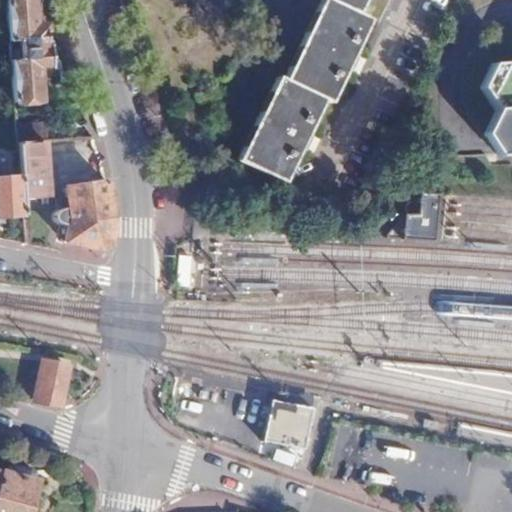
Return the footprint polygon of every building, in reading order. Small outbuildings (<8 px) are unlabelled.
[(32,0),(2,0),(4,24),(9,103),(39,101),(37,65),(50,65),(49,43),(43,43),(42,20),(34,20),(32,0)] [(318,0),(281,82),(274,79),(236,163),(283,185),(301,147),(303,148),(307,139),(306,138),(323,101),(327,103),(345,66),(348,67),(351,59),(349,57),(366,19),(353,12),(358,0),(318,0)] [(511,54),(490,56),(478,80),(493,103),(511,102),(511,54)] [(511,102),(493,103),(480,128),(494,152),(511,151),(511,102)] [(10,124),(11,143),(37,142),(41,142),(40,124),(10,124)] [(11,143),(13,184),(14,184),(14,189),(15,201),(35,200),(34,195),(40,195),(40,187),(37,142),(11,143)] [(0,184),(0,223),(14,223),(16,223),(15,201),(14,189),(14,184),(13,184),(0,184)] [(65,228),(63,243),(101,253),(109,245),(107,218),(102,185),(60,188),(61,197),(58,198),(54,200),(51,203),(51,206),(53,208),(57,208),(57,210),(54,211),(53,211),(51,213),(49,215),(49,217),(49,219),(50,223),(53,225),(65,228)] [(423,193),(405,192),(403,214),(390,214),(374,233),(373,237),(420,240),(423,193)] [(57,368),(33,363),(25,401),(30,402),(29,406),(44,409),(44,405),(49,406),(57,368)] [(317,395),(278,387),(270,429),(309,437),(317,395)] [(28,511),(38,477),(1,467),(0,471),(0,511),(28,511)]
